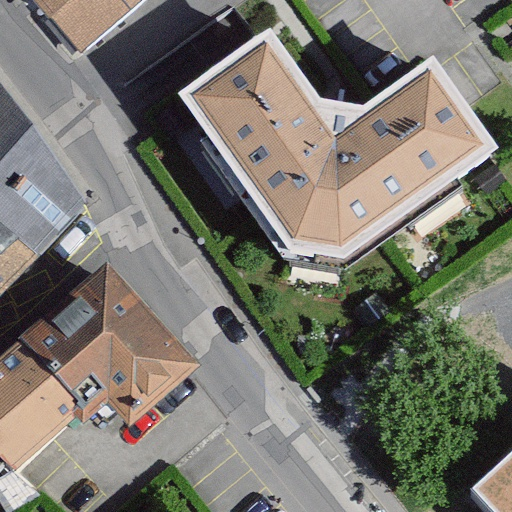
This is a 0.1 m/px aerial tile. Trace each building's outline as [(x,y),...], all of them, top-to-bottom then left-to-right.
[(26,0),(74,57),(142,0),(26,0)] [(463,111),(439,77),(389,111),(335,149),(264,47),(193,96),(297,244),(343,251),(489,149),(463,111)] [(0,80),(0,293),(92,207),(0,80)] [(105,269),(0,365),(0,462),(26,491),(116,408),(134,427),(198,369),(105,269)] [(511,511),(511,460),(471,498),(484,511),(511,511)]
